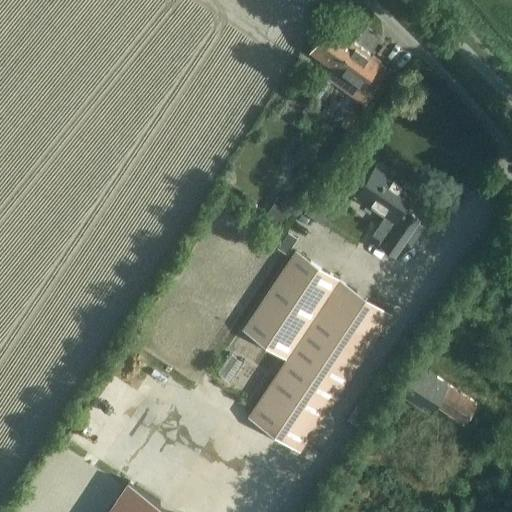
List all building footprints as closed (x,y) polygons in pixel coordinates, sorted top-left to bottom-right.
[(351,31),(374,39),(380,23),(357,15),(351,31)] [(336,69),(355,42),(328,23),(309,50),(336,69)] [(381,60),(355,42),(336,69),(362,86),(363,86),(373,93),(391,67),(380,60),(381,60)] [(364,105),(354,98),(340,118),(350,125),(364,105)] [(381,238),(378,242),(394,253),(406,235),(410,238),(419,224),(415,222),(418,218),(403,207),(414,191),(394,178),(395,176),(376,163),(355,194),(385,213),(372,232),(381,238)] [(282,201),(271,216),(283,224),(293,208),(282,201)] [(298,451),(390,313),(295,250),(244,327),(288,356),(247,417),(298,451)] [(224,373),(239,352),(228,345),(213,365),(224,373)] [(477,402),(417,363),(400,390),(431,409),(435,403),(464,421),(477,402)] [(215,380),(207,388),(224,403),(231,395),(215,380)] [(88,386),(84,395),(104,406),(109,398),(88,386)] [(358,402),(347,418),(357,425),(368,408),(358,402)] [(197,422),(223,421),(223,413),(197,414),(197,422)] [(161,443),(161,425),(148,425),(148,443),(161,443)] [(180,511),(130,479),(108,511),(180,511)]
